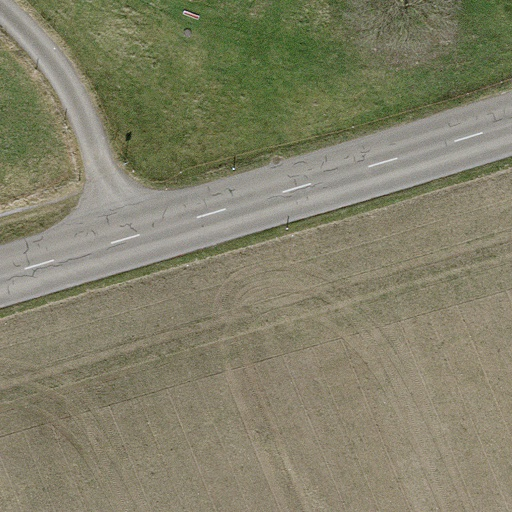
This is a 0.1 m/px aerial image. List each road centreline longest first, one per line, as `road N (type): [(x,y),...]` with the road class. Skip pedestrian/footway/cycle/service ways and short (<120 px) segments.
road 1 (tertiary): [(511,122),(0,275)]
road 2 (track): [(0,7),(63,68),(95,128),(128,237)]
